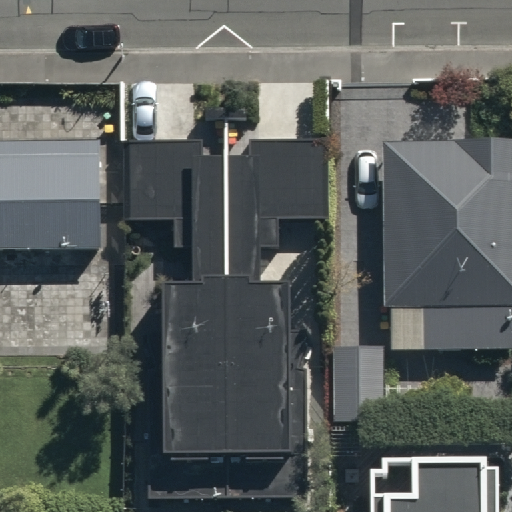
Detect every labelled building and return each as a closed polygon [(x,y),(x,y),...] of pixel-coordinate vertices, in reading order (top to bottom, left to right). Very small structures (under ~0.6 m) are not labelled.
[(147,286),(150,504),(313,502),(310,328),(292,328),(291,281),(263,282),(263,253),(280,252),(279,220),(332,219),(331,138),(252,139),(253,159),(203,160),(203,141),(123,143),(124,222),(175,221),(176,250),(193,250),(193,285),(147,286)] [(102,141),(0,142),(0,250),(103,250),(102,141)] [(511,148),(390,150),(391,350),(511,349),(511,148)] [(384,420),(383,348),(334,349),(335,421),(384,420)] [(365,511),(493,511),(493,470),(365,470),(365,511)]
